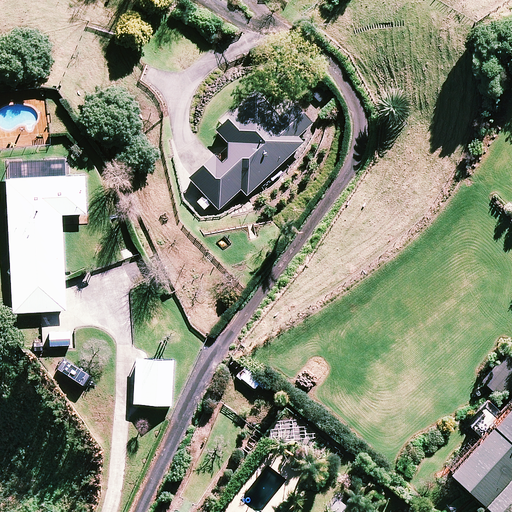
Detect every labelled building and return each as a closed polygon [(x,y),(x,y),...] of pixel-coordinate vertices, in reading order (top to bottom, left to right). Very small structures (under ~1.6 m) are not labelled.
[(281,118),(256,91),(216,128),(227,140),(188,176),(218,208),(240,188),(246,194),(303,141),(297,135),(312,121),(296,104),(281,118)] [(65,156),(6,159),(14,311),(67,308),(62,214),(85,213),(83,174),(66,175),(65,156)] [(70,343),(69,320),(44,321),(45,344),(70,343)] [(511,357),(505,350),(486,369),(511,395),(511,357)] [(173,358),(137,355),(134,400),(170,403),(173,358)] [(511,494),(511,403),(450,469),(485,502),(495,511),(511,494)]
